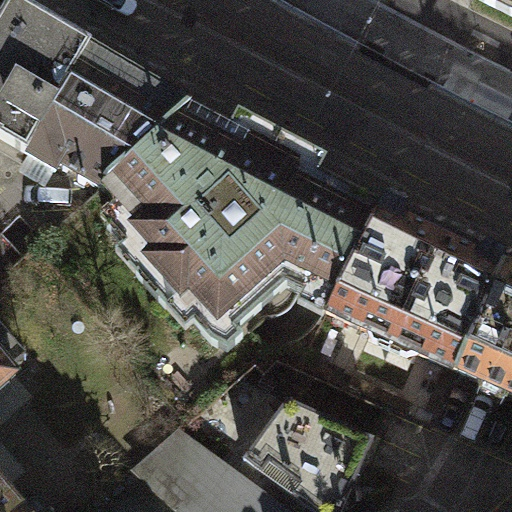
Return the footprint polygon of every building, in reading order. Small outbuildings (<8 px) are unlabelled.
[(511,0),(475,0),(511,17),(511,0)] [(0,140),(28,157),(92,49),(14,2),(0,26),(0,138),(0,139),(0,140)] [(100,188),(192,107),(92,49),(28,157),(55,173),(61,166),(100,188)] [(211,345),(228,355),(243,341),(236,333),(288,289),(315,303),(329,310),(383,207),(372,201),(299,164),(306,152),(261,128),(255,140),(192,107),(100,188),(124,215),(108,229),(146,271),(137,279),(167,312),(175,305),(211,345)] [(383,207),(329,310),(327,314),(459,374),(506,269),(506,258),(490,250),(482,257),(408,219),(407,210),(391,202),(383,207)] [(511,271),(506,269),(459,374),(511,397),(511,271)] [(0,394),(18,379),(0,357),(0,394)] [(289,401),(251,451),(263,460),(256,469),(299,500),(305,491),(334,511),(342,511),(376,439),(289,401)] [(187,511),(291,511),(264,492),(180,430),(138,466),(187,511)] [(0,511),(24,511),(0,483),(0,511)]
